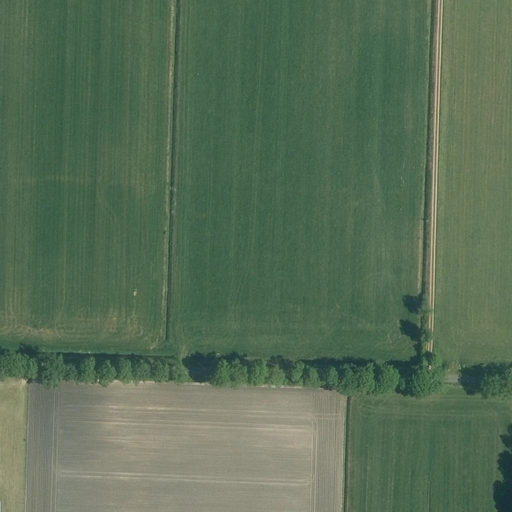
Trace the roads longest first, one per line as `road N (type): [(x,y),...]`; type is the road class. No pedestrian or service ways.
road 1 (unclassified): [(511,379),(0,365)]
road 2 (track): [(424,377),(436,0)]
